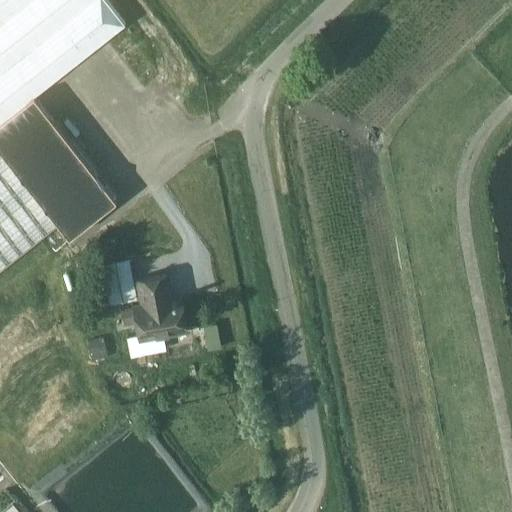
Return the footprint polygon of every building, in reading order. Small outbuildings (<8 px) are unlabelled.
[(124,23),(106,0),(0,0),(0,267),(57,222),(0,149),(0,120),(33,95),(124,23)] [(115,199),(33,95),(0,120),(0,149),(57,222),(68,236),(115,199)] [(130,260),(101,265),(109,305),(138,299),(130,260)] [(187,329),(180,297),(171,299),(166,274),(138,279),(143,304),(133,306),(133,307),(120,310),(123,322),(136,319),(139,338),(167,332),(170,334),(178,333),(180,330),(187,329)] [(102,337),(86,341),(90,359),(106,355),(102,337)]
